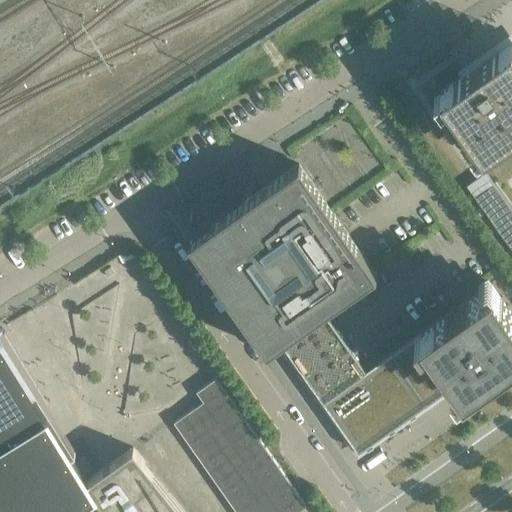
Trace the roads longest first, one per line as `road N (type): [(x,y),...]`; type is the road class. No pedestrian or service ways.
road 1 (residential): [(459,0),(135,211)]
road 2 (residential): [(347,511),(135,211)]
road 3 (residential): [(135,211),(0,293)]
